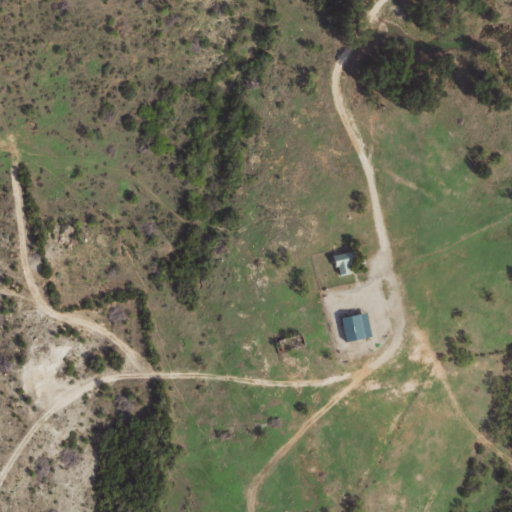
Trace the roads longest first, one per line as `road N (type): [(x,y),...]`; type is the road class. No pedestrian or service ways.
road 1 (residential): [(380,0),(339,57),(338,101),(359,142),(375,214),(426,356),(506,416),(511,503)]
road 2 (residential): [(426,356),(254,386),(119,376),(18,234),(0,165)]
road 3 (residential): [(3,511),(119,376)]
